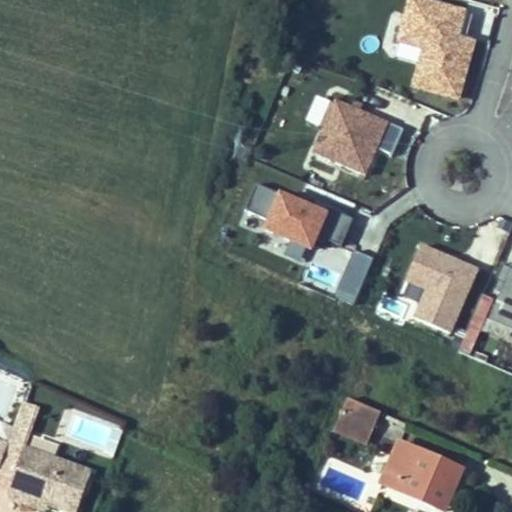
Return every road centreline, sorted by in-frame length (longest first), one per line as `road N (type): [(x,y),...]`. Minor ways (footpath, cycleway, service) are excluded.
road 1 (residential): [(467,137),(447,139),(426,171),(431,191),(446,204),(484,200),(496,163),(485,146)]
road 2 (residential): [(511,12),(467,137)]
